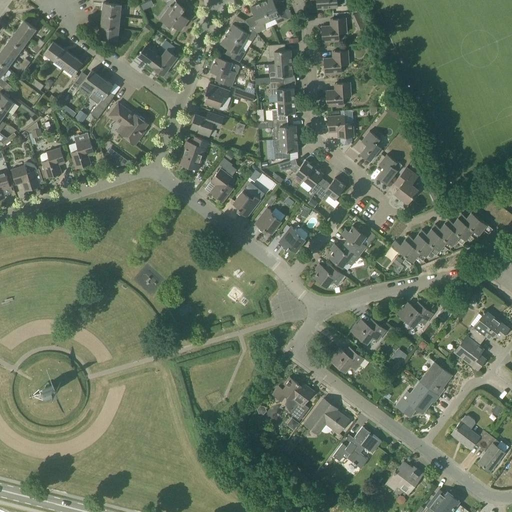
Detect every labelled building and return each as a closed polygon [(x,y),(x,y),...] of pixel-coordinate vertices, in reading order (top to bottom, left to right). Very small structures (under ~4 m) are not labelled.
[(119,4),(119,0),(109,0),(109,3),(103,2),(100,39),(118,40),(121,4),(119,4)] [(276,7),(273,0),(267,0),(261,3),(269,21),(275,18),(277,23),(292,17),(286,2),(276,7)] [(316,0),(317,9),(338,7),(337,0),(316,0)] [(187,11),(176,3),(172,8),(170,6),(160,19),(171,27),(173,24),(181,30),(188,20),(184,16),(187,11)] [(257,33),(266,29),(264,23),(269,21),(261,3),(250,8),(254,16),(246,20),(257,32),(257,33)] [(359,30),(366,27),(359,12),(352,15),(359,30)] [(322,42),(340,41),(339,33),(347,32),(346,18),(333,19),(333,25),(321,26),(322,42)] [(29,38),(36,29),(24,20),(17,30),(29,38)] [(257,32),(246,20),(241,28),(233,23),(227,33),(244,44),(244,43),(247,38),(252,41),(257,33),(257,32)] [(143,29),(149,33),(153,27),(147,23),(143,29)] [(22,48),(29,38),(17,30),(10,39),(22,48)] [(240,62),(246,52),(241,49),(244,44),(227,33),(221,44),(229,49),(226,54),(240,62)] [(15,58),(22,48),(10,39),(3,49),(15,58)] [(41,47),(45,42),(40,39),(37,43),(41,47)] [(166,39),(161,45),(167,49),(172,53),(176,47),(166,39)] [(54,60),(63,48),(53,41),(44,53),(54,60)] [(37,43),(34,47),(32,49),(37,52),(41,47),(37,43)] [(285,50),(285,44),(268,45),(269,57),(275,57),(275,64),(292,63),(291,50),(285,50)] [(161,57),(145,46),(138,56),(164,75),(177,57),(172,53),(167,49),(161,57)] [(64,68),(73,56),(63,48),(54,60),(64,68)] [(0,62),(7,68),(15,58),(3,49),(0,52),(0,62)] [(325,74),(342,73),(341,65),(349,64),(348,50),(335,51),(335,58),(324,58),(325,74)] [(74,75),(83,63),(73,56),(64,68),(74,75)] [(232,62),(217,57),(214,64),(213,64),(211,71),(221,75),(219,82),(231,86),(236,73),(238,74),(240,67),(239,65),(232,62)] [(22,63),(27,67),(31,62),(26,58),(22,63)] [(23,72),(27,67),(22,63),(18,68),(23,72)] [(270,83),(285,82),(285,76),(293,76),(292,63),(275,64),(276,71),(269,71),(270,83)] [(103,78),(92,69),(87,75),(82,72),(68,91),(72,93),(74,95),(79,88),(89,96),(103,78)] [(36,86),(39,82),(34,78),(30,83),(36,86)] [(98,118),(114,95),(109,91),(113,86),(103,78),(89,96),(99,103),(91,113),(98,118)] [(327,106),(344,105),(343,97),(351,97),(350,81),(336,82),(337,90),(326,91),(327,106)] [(41,90),(44,85),(39,82),(36,86),(41,90)] [(286,88),(285,82),(270,83),(271,95),(277,94),(278,101),(294,100),(294,87),(286,88)] [(8,92),(12,86),(7,83),(4,88),(8,92)] [(222,109),(224,108),(226,108),(227,106),(230,98),(228,97),(230,91),(209,83),(205,95),(207,96),(205,103),(222,109)] [(253,102),(255,95),(237,88),(234,95),(253,102)] [(0,105),(7,111),(13,102),(8,98),(3,94),(0,91),(0,105)] [(53,103),(57,98),(52,95),(48,100),(53,103)] [(272,121),(288,120),(287,114),(295,113),(294,100),(278,101),(278,109),(272,109),(272,121)] [(62,101),(59,106),(66,111),(69,106),(62,101)] [(135,114),(119,101),(109,114),(125,127),(120,133),(135,144),(142,136),(140,135),(148,124),(135,113),(135,114)] [(87,115),(81,110),(76,117),(83,122),(87,115)] [(220,127),(223,117),(208,112),(206,118),(196,114),(191,128),(199,130),(199,132),(209,136),(213,125),(220,127)] [(345,123),(344,115),(340,115),(332,116),(327,116),(328,132),(340,131),(341,141),(344,144),(349,144),(352,141),(352,137),(354,137),(353,122),(345,123)] [(25,122),(28,126),(34,121),(32,118),(25,122)] [(288,125),(288,120),(272,121),(273,128),(273,132),(273,133),(273,139),(274,139),(274,140),(280,139),(297,138),(296,125),(288,125)] [(21,131),(28,126),(25,122),(19,127),(21,131)] [(39,129),(37,122),(28,129),(29,132),(32,131),(39,129)] [(40,128),(39,129),(32,131),(34,138),(43,135),(40,128)] [(370,161),(381,147),(376,143),(380,139),(370,131),(362,141),(367,145),(360,154),(370,161)] [(11,141),(17,136),(14,133),(8,137),(11,141)] [(198,170),(208,141),(195,136),(193,143),(186,141),(184,149),(185,150),(181,164),(198,170)] [(4,146),(11,141),(8,137),(6,139),(6,138),(2,142),(4,146)] [(76,168),(91,163),(87,153),(93,151),(90,138),(76,142),(69,145),(71,152),(76,168)] [(274,148),(275,159),(290,158),(290,152),(298,151),(297,138),(280,139),(274,140),(273,141),(273,146),(274,147),(274,148)] [(47,178),(62,173),(58,162),(65,160),(61,147),(47,152),(43,153),(41,155),(41,157),(42,161),(47,178)] [(228,149),(224,155),(230,160),(235,154),(228,149)] [(119,154),(114,161),(122,167),(132,163),(119,154)] [(399,170),(402,166),(401,164),(398,162),(397,162),(387,154),(379,164),(384,168),(377,177),(386,184),(398,170),(399,170)] [(218,164),(226,170),(227,171),(232,165),(233,164),(224,157),(218,164)] [(300,166),(297,164),(296,159),(279,163),(281,172),(290,169),(295,173),(304,180),(317,163),(316,163),(316,164),(312,161),(310,163),(305,160),(300,166)] [(44,183),(39,169),(38,170),(37,168),(34,164),(31,163),(26,162),(25,163),(25,165),(11,169),(15,182),(22,180),(25,191),(40,186),(40,184),(44,183)] [(315,193),(325,180),(321,177),(323,173),(318,170),(320,167),(316,164),(317,164),(317,163),(304,180),(313,187),(311,190),(315,193)] [(254,166),(250,175),(259,179),(263,170),(254,166)] [(407,203),(418,189),(412,185),(419,176),(407,167),(397,181),(401,184),(395,193),(407,203)] [(223,201),(233,188),(227,183),(232,177),(221,168),(212,179),(218,183),(210,192),(223,201)] [(0,199),(5,197),(2,186),(9,184),(5,171),(0,173),(0,199)] [(345,186),(335,178),(330,184),(325,180),(315,193),(325,201),(330,195),(335,199),(345,186)] [(247,217),(260,200),(245,188),(233,203),(239,208),(237,210),(247,217)] [(272,195),(266,202),(271,206),(276,199),(272,195)] [(311,198),(307,203),(314,208),(318,203),(311,198)] [(488,212),(496,202),(491,198),(484,208),(488,212)] [(494,216),(501,206),(496,202),(488,212),(494,216)] [(501,206),(494,216),(499,220),(506,210),(501,206)] [(303,207),(300,214),(307,218),(310,210),(303,207)] [(273,212),(267,208),(255,224),(264,231),(266,229),(272,233),(281,221),(271,213),(273,212)] [(504,223),(511,213),(506,210),(499,220),(504,223)] [(492,228),(471,212),(467,217),(461,213),(458,217),(479,234),(483,229),(489,233),(492,228)] [(479,234),(458,217),(454,223),(448,218),(445,223),(466,240),(470,234),(476,239),(479,234)] [(466,240),(445,223),(440,228),(435,224),(431,228),(453,245),(457,240),(462,244),(466,240)] [(370,231),(362,224),(358,229),(353,226),(349,232),(345,229),(342,234),(348,239),(344,244),(360,256),(367,246),(361,242),(370,231)] [(296,230),(291,226),(279,242),(288,250),(290,247),(296,252),(308,236),(307,233),(301,228),(298,228),(296,230)] [(453,245),(431,228),(427,234),(422,229),(418,234),(439,250),(444,245),(449,249),(453,245)] [(439,250),(418,234),(414,239),(408,235),(405,239),(426,256),(431,250),(436,255),(439,250)] [(426,256),(405,239),(401,244),(395,240),(392,245),(413,261),(417,256),(423,260),(426,256)] [(341,248),(334,244),(330,248),(334,251),(329,257),(343,267),(347,261),(352,264),(358,255),(359,256),(360,256),(344,244),(341,248)] [(398,255),(393,261),(398,265),(403,260),(398,255)] [(345,276),(329,263),(325,268),(319,264),(315,268),(318,271),(314,276),(327,287),(332,280),(338,285),(345,276)] [(310,278),(306,284),(310,287),(314,281),(310,278)] [(448,302),(443,309),(449,314),(454,307),(448,302)] [(417,310),(408,303),(404,307),(403,307),(398,314),(406,320),(404,323),(405,326),(407,328),(411,328),(413,325),(413,326),(419,319),(424,324),(432,313),(421,304),(417,310)] [(509,328),(486,311),(485,312),(484,311),(483,312),(484,313),(473,327),(471,326),(468,329),(473,333),(483,341),(486,336),(490,339),(495,334),(501,338),(509,328)] [(370,327),(361,319),(357,324),(356,323),(351,330),(367,343),(372,336),(377,340),(386,330),(375,321),(370,327)] [(483,341),(473,333),(468,329),(472,333),(470,337),(467,335),(455,351),(478,369),(485,359),(479,354),(483,349),(479,346),(483,341)] [(422,340),(418,345),(423,349),(427,344),(422,340)] [(349,355),(339,348),(336,353),(335,352),(329,359),(345,371),(350,365),(355,369),(364,358),(353,350),(349,355)] [(452,375),(434,362),(420,381),(439,395),(444,388),(442,387),(451,375),(452,375)] [(301,385),(290,376),(284,384),(286,386),(283,389),(279,386),(272,394),(282,402),(287,395),(292,399),(293,398),(303,406),(314,391),(303,383),(301,385)] [(439,395),(420,381),(410,394),(407,391),(396,405),(411,416),(417,408),(423,413),(422,412),(432,400),(434,402),(439,395)] [(42,392),(49,397),(52,397),(57,391),(57,388),(51,382),(48,382),(42,389),(42,392)] [(339,433),(349,420),(336,410),(337,408),(324,398),(304,424),(318,434),(321,430),(323,431),(325,432),(327,432),(329,431),(331,430),(333,428),(339,433)] [(497,404),(491,411),(497,416),(503,409),(497,404)] [(260,405),(257,409),(258,414),(264,415),(266,411),(265,406),(260,405)] [(479,436),(470,429),(475,423),(475,420),(469,415),(465,415),(451,434),(470,448),(475,442),(481,447),(490,434),(484,430),(479,436)] [(291,417),(286,425),(294,430),(299,422),(291,417)] [(372,436),(369,433),(370,432),(362,426),(347,447),(342,443),(333,456),(340,461),(343,456),(347,459),(348,458),(361,468),(368,459),(360,453),(365,447),(372,453),(381,441),(373,435),(372,436)] [(490,470),(505,452),(497,446),(500,442),(490,434),(481,447),(486,451),(478,462),(484,467),(485,466),(490,470)] [(411,469),(403,463),(404,462),(403,461),(396,471),(395,470),(387,481),(395,487),(397,485),(408,493),(423,473),(413,466),(411,469)] [(445,494),(439,489),(427,505),(429,507),(426,510),(424,511),(450,511),(459,501),(447,492),(445,494)]
